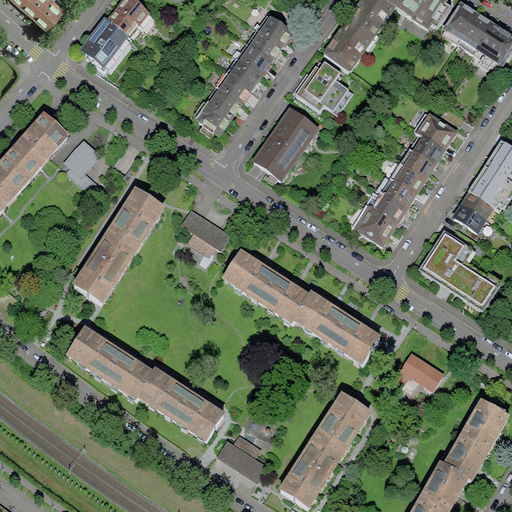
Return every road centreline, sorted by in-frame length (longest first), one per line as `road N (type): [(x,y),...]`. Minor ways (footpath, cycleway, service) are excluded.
road 1 (residential): [(0,323),(262,511)]
road 2 (residential): [(387,284),(511,94)]
road 3 (residential): [(344,0),(219,174)]
road 4 (residential): [(48,64),(219,174)]
road 5 (residential): [(219,174),(387,284)]
road 6 (residential): [(387,284),(511,365)]
